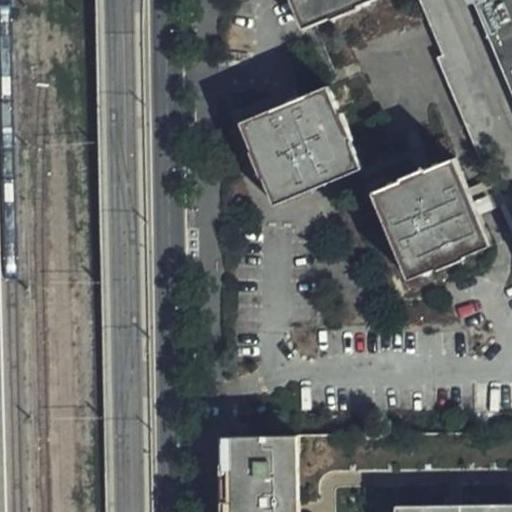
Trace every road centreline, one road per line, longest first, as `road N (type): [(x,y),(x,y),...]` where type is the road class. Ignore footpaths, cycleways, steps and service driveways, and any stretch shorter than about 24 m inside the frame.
road 1 (secondary): [(164,0),(170,511)]
road 2 (unknown): [(169,392),(511,371)]
